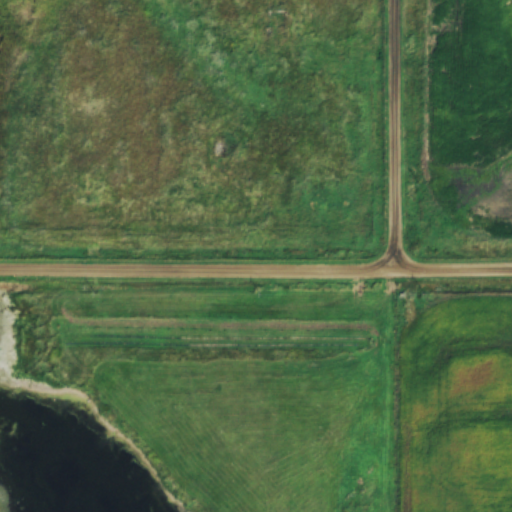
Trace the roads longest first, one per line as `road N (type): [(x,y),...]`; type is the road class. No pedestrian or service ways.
road 1 (residential): [(511,269),(0,270)]
road 2 (residential): [(395,270),(392,0)]
